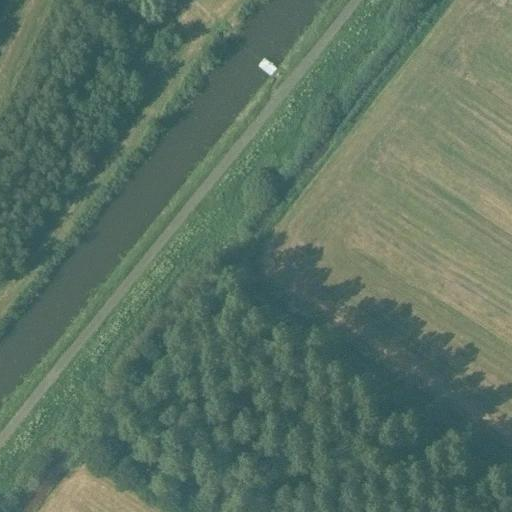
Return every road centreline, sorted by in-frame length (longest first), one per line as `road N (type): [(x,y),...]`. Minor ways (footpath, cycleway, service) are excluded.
road 1 (unclassified): [(356,0),(0,441)]
road 2 (track): [(0,304),(213,25)]
